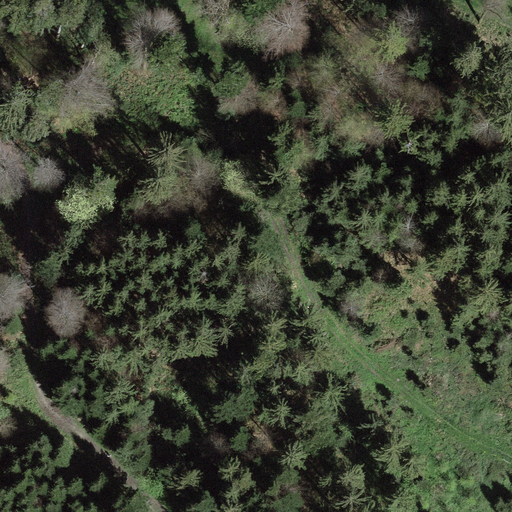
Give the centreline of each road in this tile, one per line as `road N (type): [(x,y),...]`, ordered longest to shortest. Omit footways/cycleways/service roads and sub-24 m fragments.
road 1 (track): [(302,0),(268,60),(251,125),(262,199),(353,348),(457,435),(511,463)]
road 2 (track): [(0,151),(9,161),(47,395),(156,511)]
